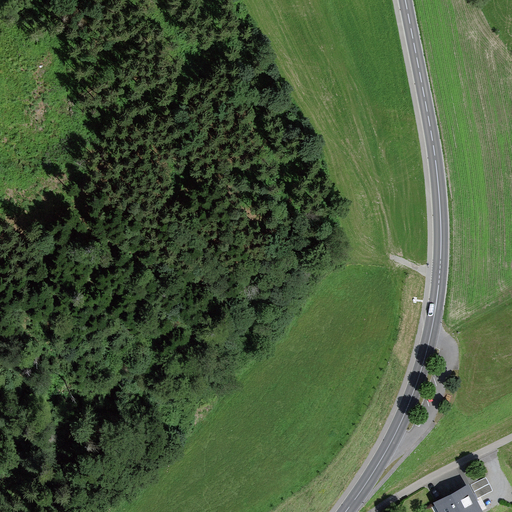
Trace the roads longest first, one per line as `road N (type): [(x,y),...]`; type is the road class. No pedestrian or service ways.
road 1 (secondary): [(345,511),(406,412),(439,279),(436,164),(405,0)]
road 2 (track): [(511,437),(374,511)]
